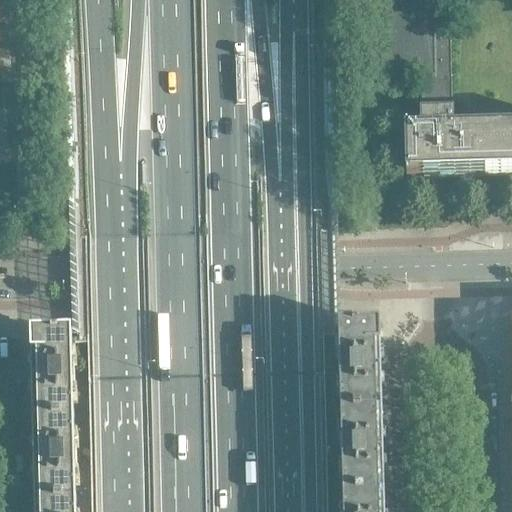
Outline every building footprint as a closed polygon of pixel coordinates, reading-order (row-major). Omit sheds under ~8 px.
[(511,131),(453,133),(452,119),(451,120),(448,2),(432,3),(432,0),(378,0),(381,81),(421,80),(422,120),(420,120),(420,134),(404,135),(405,179),(511,176),(511,131)] [(381,416),(380,365),(379,328),(339,329),(341,417),(381,416)] [(74,424),(72,363),(72,358),(72,337),(31,338),(32,375),(34,426),(74,424)] [(383,498),(382,447),(381,416),(341,417),(343,499),(383,498)] [(76,507),(74,424),(34,426),(36,508),(76,507)] [(383,511),(383,498),(343,499),(343,511),(383,511)]
